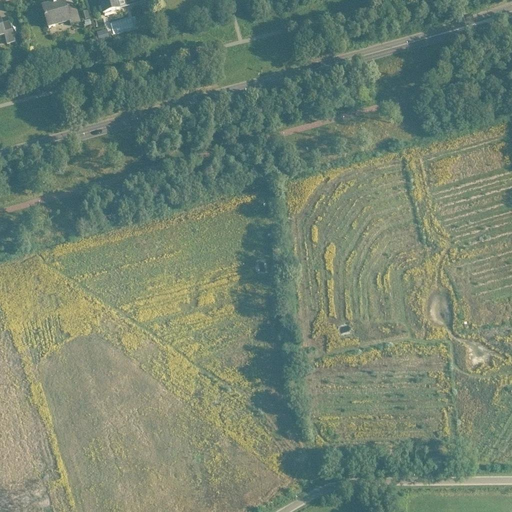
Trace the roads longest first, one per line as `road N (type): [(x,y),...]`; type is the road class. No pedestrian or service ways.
road 1 (residential): [(0,157),(511,13)]
road 2 (unclassified): [(279,511),(364,478),(511,477)]
